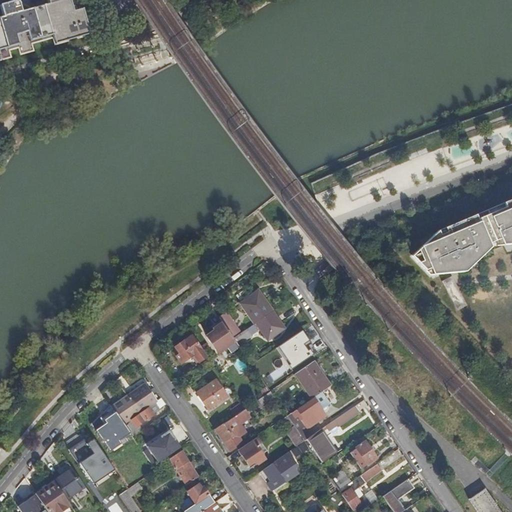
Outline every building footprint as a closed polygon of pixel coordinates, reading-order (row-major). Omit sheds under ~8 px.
[(17,6),(12,3),(0,6),(0,13),(1,18),(0,18),(0,60),(8,59),(6,52),(17,49),(19,55),(31,52),(29,45),(52,39),(54,45),(66,42),(64,35),(75,32),(76,39),(89,35),(78,0),(45,0),(47,5),(23,12),(18,10),(17,6)] [(423,254),(414,258),(432,275),(451,272),(449,268),(456,264),(460,271),(465,269),(463,265),(473,260),(488,242),(488,241),(500,236),(502,240),(511,239),(511,200),(477,215),(478,216),(473,218),(475,221),(466,225),(464,222),(460,223),(461,227),(452,231),(450,228),(446,229),(448,233),(434,239),(421,251),(423,254)] [(448,294),(456,311),(465,306),(456,289),(448,294)] [(242,303),(256,322),(257,321),(272,311),(259,291),(242,303)] [(284,328),(272,311),(257,321),(269,338),(284,328)] [(223,322),(229,331),(239,325),(237,323),(236,324),(228,312),(220,318),(223,322)] [(233,337),(231,334),(229,331),(223,322),(214,328),(216,330),(207,336),(219,353),(236,341),(233,337)] [(231,334),(233,337),(244,330),(242,327),(231,334)] [(236,341),(238,344),(252,335),(247,328),(244,330),(233,337),(236,341)] [(206,353),(193,335),(185,342),(184,340),(175,347),(180,354),(177,356),(182,363),(188,359),(194,354),(198,361),(199,362),(207,356),(206,353)] [(288,340),(279,346),(282,350),(291,344),(288,340)] [(298,347),(282,358),(293,375),(309,364),(298,347)] [(194,354),(188,359),(193,365),(198,361),(194,354)] [(297,373),(295,374),(313,399),(315,397),(322,392),(331,386),(314,362),(297,373)] [(216,380),(197,393),(212,413),(230,401),(216,380)] [(145,383),(127,396),(132,398),(141,411),(148,406),(153,413),(159,409),(155,402),(157,400),(145,383)] [(190,386),(184,389),(189,397),(195,393),(190,386)] [(271,391),(262,397),(266,403),(275,397),(274,396),(271,391)] [(322,392),(315,397),(323,409),(331,404),(322,392)] [(127,396),(112,406),(124,423),(131,418),(141,411),(132,398),(127,396)] [(266,403),(262,397),(252,404),(257,410),(266,403)] [(313,399),(288,416),(305,440),(306,440),(314,435),(317,432),(313,425),(327,415),(323,409),(315,397),(313,399)] [(141,411),(131,418),(137,426),(153,415),(152,413),(153,413),(148,406),(141,411)] [(355,406),(326,426),(329,430),(338,424),(340,426),(359,412),(355,406)] [(245,410),(216,429),(231,452),(244,443),(239,436),(249,430),(244,422),(251,417),(245,410)] [(286,431),(297,446),(305,440),(288,416),(282,420),(289,430),(286,431)] [(168,428),(161,433),(172,449),(179,444),(168,428)] [(315,436),(314,435),(306,440),(322,463),(336,453),(321,432),(315,436)] [(261,443),(257,437),(238,450),(249,465),(256,461),(258,464),(266,459),(257,446),(261,443)] [(304,442),(292,450),(297,456),(308,448),(304,442)] [(356,448),(351,452),(361,468),(376,458),(365,442),(356,448)] [(73,467),(89,492),(96,487),(93,481),(101,475),(113,467),(98,446),(71,465),(73,467)] [(138,461),(118,475),(124,483),(131,478),(134,482),(150,470),(152,473),(156,470),(153,465),(149,459),(144,453),(143,450),(135,456),(138,461)] [(144,453),(149,459),(153,456),(148,450),(144,453)] [(151,460),(154,465),(170,454),(168,451),(161,456),(160,453),(151,460)] [(170,459),(186,485),(198,477),(182,451),(170,459)] [(353,511),(360,511),(371,505),(364,494),(357,499),(352,492),(381,470),(377,464),(351,481),(339,490),(353,511)] [(73,467),(54,480),(54,481),(67,499),(75,493),(79,499),(89,492),(73,467)] [(339,490),(351,481),(349,477),(343,470),(331,478),(339,490)] [(393,511),(400,511),(403,511),(395,501),(410,489),(413,487),(408,479),(405,481),(383,497),(393,511)] [(48,485),(36,493),(36,494),(46,509),(48,511),(74,511),(76,511),(67,499),(54,481),(52,482),(53,484),(49,486),(48,485)] [(119,495),(130,511),(142,511),(131,496),(143,488),(139,482),(128,489),(119,495)] [(199,511),(214,502),(204,487),(201,488),(199,484),(187,491),(191,496),(184,500),(189,508),(184,511),(183,511),(199,511)] [(501,511),(485,488),(470,498),(479,511),(501,511)] [(364,494),(371,505),(378,500),(371,489),(364,494)] [(36,494),(18,506),(21,511),(41,511),(46,509),(36,494)] [(130,511),(119,495),(114,499),(122,511),(130,511)] [(214,502),(199,511),(217,511),(218,511),(220,511),(214,502)]
